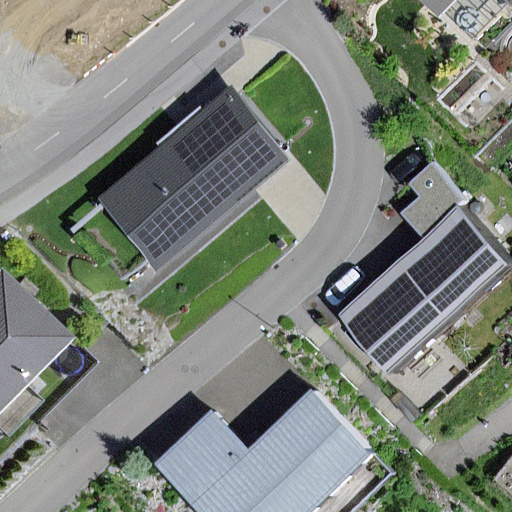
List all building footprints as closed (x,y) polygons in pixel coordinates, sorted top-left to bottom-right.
[(238,85),(105,199),(170,275),(303,161),(238,85)] [(409,214),(434,241),(471,206),(477,201),(441,162),(416,185),(428,197),(409,214)] [(349,317),(404,378),(511,279),(511,251),(471,206),(434,241),(349,317)] [(0,401),(63,339),(0,275),(0,401)] [(215,511),(333,511),(390,457),(324,389),(260,453),(222,415),(170,466),(215,511)]
